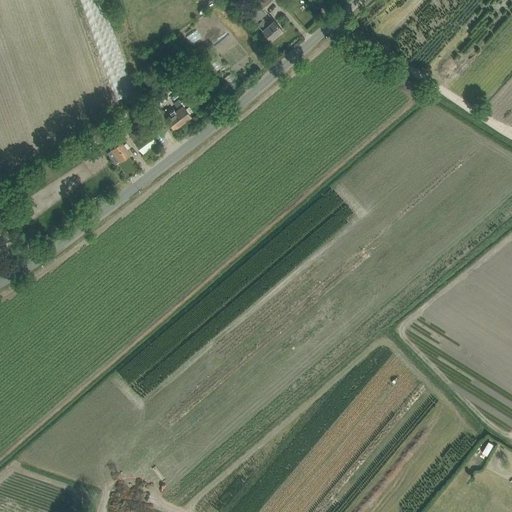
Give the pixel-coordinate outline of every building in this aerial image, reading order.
[(260,8),(252,15),(250,16),(262,30),(264,32),(270,40),(282,30),(274,20),(268,25),(261,18),(265,14),(260,8)] [(175,81),(183,91),(194,83),(186,73),(175,81)] [(191,117),(185,109),(178,100),(174,103),(178,109),(165,119),(174,130),(191,117)] [(140,123),(148,119),(143,110),(135,115),(140,123)] [(129,136),(136,145),(142,153),(157,142),(151,134),(148,131),(142,136),(137,130),(129,136)] [(97,131),(90,136),(91,137),(93,141),(99,138),(96,134),(98,133),(97,131)] [(113,149),(107,153),(109,156),(115,165),(130,154),(124,146),(117,136),(110,142),(114,148),(113,149)]
